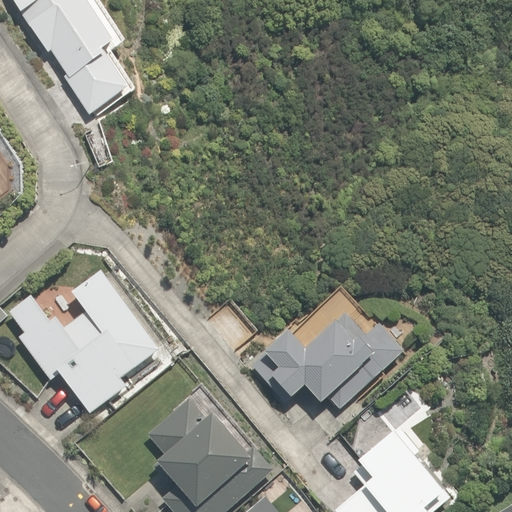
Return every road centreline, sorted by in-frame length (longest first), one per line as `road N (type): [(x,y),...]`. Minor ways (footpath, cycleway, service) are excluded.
road 1 (residential): [(55,244),(108,254),(315,495)]
road 2 (residential): [(55,244),(64,182),(0,88)]
